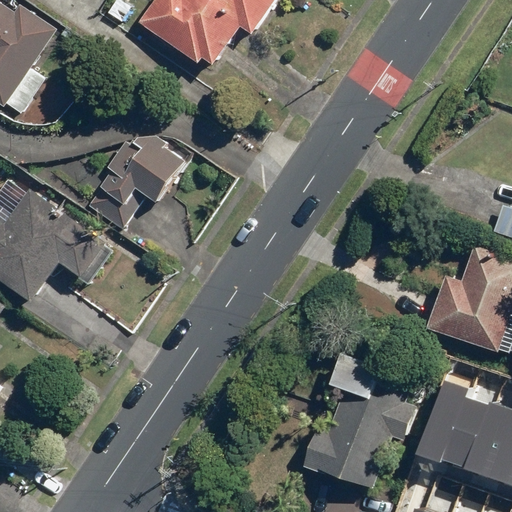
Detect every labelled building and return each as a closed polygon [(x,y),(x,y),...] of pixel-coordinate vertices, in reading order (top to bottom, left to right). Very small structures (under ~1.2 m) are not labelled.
[(0,0),(0,99),(9,106),(11,103),(26,113),(50,78),(35,68),(61,28),(24,4),(19,12),(0,0)] [(221,65),(248,26),(259,34),(281,0),(160,0),(145,22),(206,62),(209,57),(221,65)] [(231,145),(182,107),(164,131),(212,169),(231,145)] [(115,168),(92,204),(129,228),(152,193),(165,201),(191,160),(169,146),(172,141),(161,135),(144,136),(141,141),(138,139),(135,143),(130,140),(113,166),(115,168)] [(0,274),(40,302),(67,261),(88,276),(112,241),(34,188),(31,192),(11,178),(0,193),(0,274)] [(432,326),(504,350),(511,326),(511,254),(478,243),(466,279),(449,273),(432,326)] [(0,395),(6,386),(0,381),(0,322),(12,305),(0,296),(0,395)] [(306,463),(377,487),(395,435),(405,438),(417,403),(406,400),(413,378),(345,356),(336,382),(344,385),(329,432),(317,428),(306,463)] [(468,389),(443,380),(417,455),(442,463),(443,460),(465,397),(468,389)] [(487,405),(465,397),(443,460),(465,467),(487,405)] [(487,405),(465,467),(493,477),(511,424),(511,409),(488,402),(487,405)] [(511,424),(493,477),(511,483),(511,424)]
